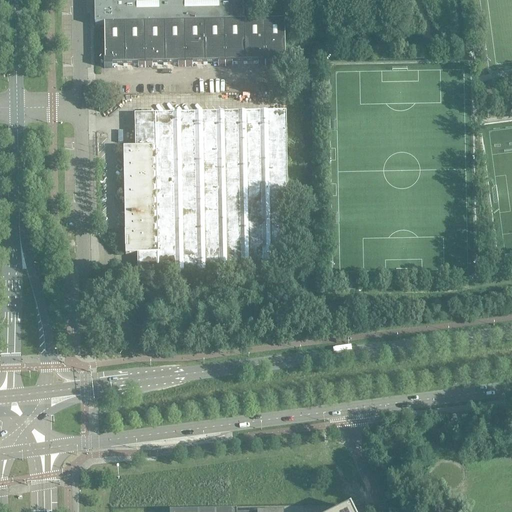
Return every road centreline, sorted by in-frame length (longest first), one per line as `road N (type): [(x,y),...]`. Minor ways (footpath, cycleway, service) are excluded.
road 1 (primary): [(511,332),(105,385)]
road 2 (primary): [(74,445),(348,409)]
road 3 (unclassified): [(122,261),(84,261),(80,83)]
road 4 (unclassified): [(80,83),(257,80)]
road 5 (primary): [(348,409),(511,388)]
road 6 (tertiary): [(21,238),(18,113)]
road 7 (tertiary): [(46,356),(21,238)]
